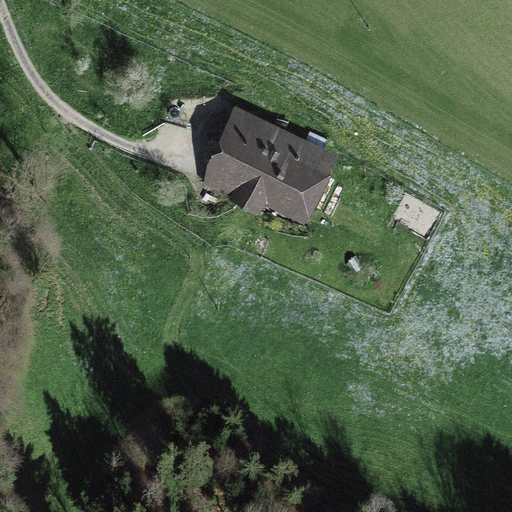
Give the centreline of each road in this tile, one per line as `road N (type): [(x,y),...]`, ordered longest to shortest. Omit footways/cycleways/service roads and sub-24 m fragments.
road 1 (track): [(70,119),(87,158),(119,193),(193,245),(197,263),(172,323),(171,350),(256,448),(274,498)]
road 2 (track): [(0,5),(20,54),(59,112),(156,159),(188,162),(208,141)]
